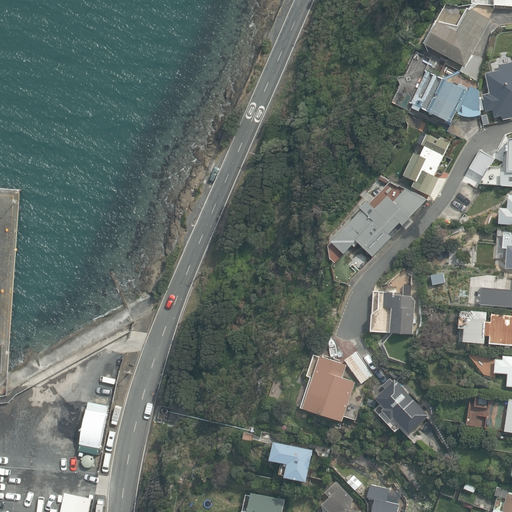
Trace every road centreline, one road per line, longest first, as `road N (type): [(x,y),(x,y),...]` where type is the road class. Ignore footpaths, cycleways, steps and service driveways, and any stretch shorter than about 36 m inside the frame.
road 1 (unclassified): [(119,511),(156,354),(304,0)]
road 2 (residential): [(352,325),(366,284),(439,207),(465,159),(491,133),(511,126)]
